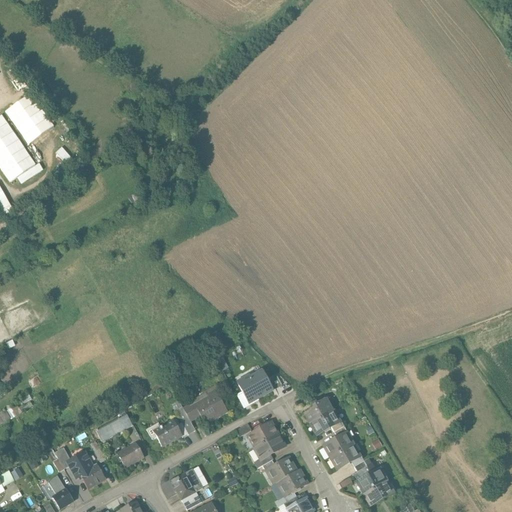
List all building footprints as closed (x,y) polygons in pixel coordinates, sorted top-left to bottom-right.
[(27,145),(52,130),(31,96),(6,111),(27,145)] [(35,166),(2,117),(0,117),(0,170),(9,183),(35,166)] [(73,156),(81,148),(71,139),(64,147),(73,156)] [(68,167),(75,161),(63,148),(56,154),(68,167)] [(0,191),(0,217),(12,211),(0,191)] [(262,373),(250,379),(249,377),(237,384),(245,399),(246,398),(250,404),(271,392),(268,386),(269,385),(262,373)] [(210,400),(192,410),(196,418),(200,416),(206,426),(207,426),(206,424),(219,416),(220,418),(228,414),(220,399),(221,399),(217,392),(208,397),(210,400)] [(323,400),(311,407),(312,408),(304,413),(310,424),(331,413),(323,400)] [(192,410),(190,407),(183,410),(190,422),(196,418),(192,410)] [(183,410),(182,409),(176,413),(183,424),(190,436),(195,433),(183,410)] [(0,426),(9,423),(3,412),(0,413),(0,426)] [(331,413),(310,424),(318,437),(330,429),(339,424),(332,412),(331,413)] [(126,415),(96,432),(102,444),(132,427),(126,415)] [(174,422),(162,429),(162,428),(161,429),(159,425),(147,431),(153,441),(158,438),(163,449),(183,437),(177,428),(174,422)] [(262,429),(260,428),(260,430),(248,437),(255,449),(277,435),(271,423),(262,429)] [(339,424),(330,429),(333,434),(343,428),(340,423),(339,424)] [(183,424),(177,428),(183,437),(184,439),(190,436),(183,424)] [(248,427),(236,433),(239,438),(251,432),(248,427)] [(343,428),(333,434),(336,439),(344,435),(345,435),(346,434),(343,428)] [(255,449),(254,449),(260,460),(261,461),(270,456),(284,447),(277,435),(255,449)] [(336,439),(323,447),(330,459),(352,447),(345,435),(344,435),(336,439)] [(380,440),(373,443),(376,449),(382,446),(380,440)] [(105,462),(95,443),(90,446),(100,465),(105,462)] [(136,446),(120,455),(117,456),(121,463),(125,470),(143,459),(136,446)] [(352,447),(330,459),(337,471),(350,463),(359,459),(352,447)] [(63,450),(54,454),(58,461),(64,471),(69,468),(67,465),(70,463),(63,450)] [(70,463),(67,465),(69,468),(75,479),(79,477),(79,476),(90,469),(88,465),(90,464),(85,455),(70,463)] [(121,463),(117,456),(111,459),(116,467),(121,463)] [(270,456),(261,461),(260,460),(254,464),(258,470),(262,468),(272,462),(273,462),(270,456)] [(359,459),(350,463),(354,469),(363,463),(360,458),(359,459)] [(274,467),(266,472),(270,478),(272,477),(276,485),(279,483),(296,473),(288,459),(274,467)] [(58,461),(53,463),(59,474),(64,471),(58,461)] [(272,462),(262,468),(265,473),(266,472),(274,467),(272,462)] [(363,463),(354,469),(357,474),(366,468),(363,463)] [(90,469),(79,476),(79,477),(87,490),(105,480),(97,466),(90,469)] [(0,475),(0,478),(4,487),(15,481),(10,471),(0,475)] [(192,471),(171,483),(181,501),(195,493),(202,490),(192,471)] [(378,471),(357,483),(364,495),(385,483),(378,471)] [(296,473),(279,483),(283,491),(281,492),(284,498),(293,493),(306,485),(299,472),(296,473)] [(73,503),(57,478),(48,483),(56,497),(52,499),(60,511),(73,503)] [(341,484),(343,489),(353,484),(351,479),(341,484)] [(385,483),(364,495),(371,507),(392,495),(385,483)] [(195,493),(181,501),(187,511),(201,504),(195,493)] [(284,498),(283,498),(287,504),(297,498),(293,493),(284,498)] [(287,504),(284,506),(286,510),(302,501),(299,496),(297,498),(287,504)] [(302,501),(286,510),(287,511),(313,511),(306,499),(302,501)] [(140,511),(135,502),(117,511),(140,511)]
